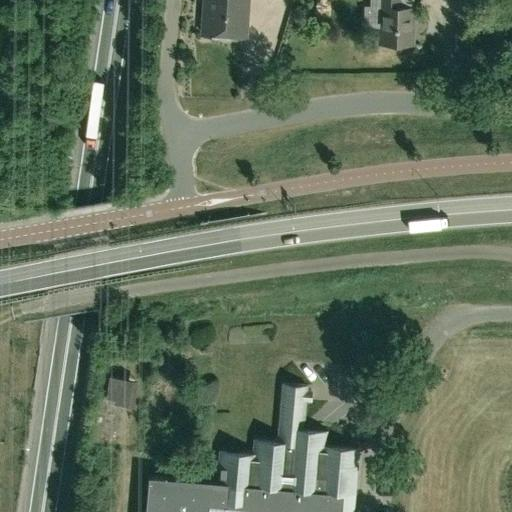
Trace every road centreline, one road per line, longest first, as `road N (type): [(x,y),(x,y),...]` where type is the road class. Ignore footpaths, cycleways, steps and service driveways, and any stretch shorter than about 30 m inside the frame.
road 1 (primary): [(0,284),(239,239),(511,210)]
road 2 (trunk): [(41,511),(117,0)]
road 3 (unclassified): [(173,133),(333,108),(511,108)]
road 4 (unclassified): [(173,133),(165,73),(172,0)]
